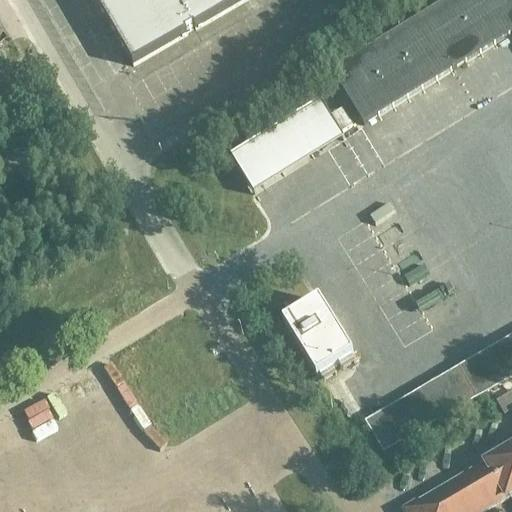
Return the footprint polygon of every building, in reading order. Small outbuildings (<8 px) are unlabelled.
[(250,0),(249,0),(94,0),(134,68),(188,36),(187,34),(195,30),(196,32),(250,0)] [(364,128),(511,35),(511,0),(454,0),(332,76),(364,128)] [(345,141),(321,104),(232,159),(255,197),(345,141)] [(343,111),(333,118),(343,134),(353,128),(343,111)] [(0,231),(3,230),(2,229),(16,220),(16,219),(14,220),(0,197),(0,195),(1,195),(0,194),(0,231)] [(354,357),(320,302),(296,317),(288,305),(268,318),(276,331),(284,326),(317,380),(354,357)] [(511,378),(511,340),(367,426),(384,454),(511,378)] [(511,451),(409,511),(488,511),(511,498),(511,451)]
